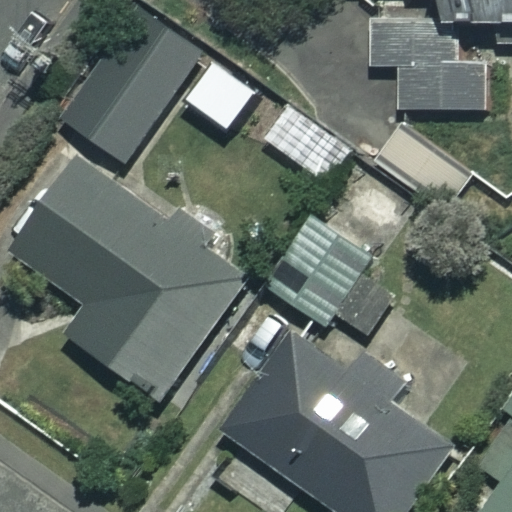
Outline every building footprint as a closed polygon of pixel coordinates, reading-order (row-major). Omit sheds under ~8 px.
[(511,0),(467,0),(467,1),(467,46),(511,46),(511,0)] [(221,54),(154,8),(74,122),(141,168),(221,54)] [(447,29),(383,33),(386,78),(411,76),(414,120),(507,115),(504,56),(449,59),(447,29)] [(0,261),(81,146),(39,116),(0,170),(0,261)] [(309,125),(286,158),(340,196),(363,163),(309,125)] [(475,183),(413,139),(388,174),(449,219),(475,183)] [(188,220),(94,155),(25,254),(102,307),(81,338),(180,406),(268,278),(223,247),(231,235),(195,210),(188,220)] [(329,234),(368,262),(410,205),(371,177),(329,234)] [(368,262),(329,234),(282,298),(332,335),(379,271),(368,262)] [(435,511),(474,457),(310,340),(236,444),(330,511),(435,511)] [(511,511),(511,409),(505,419),(511,424),(511,449),(492,477),(511,491),(511,508),(509,511),(511,511)]
